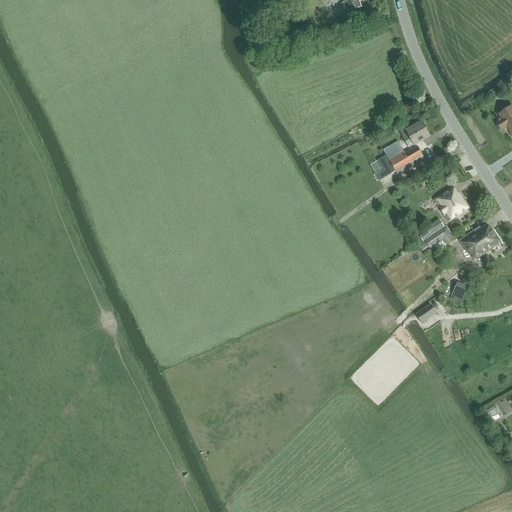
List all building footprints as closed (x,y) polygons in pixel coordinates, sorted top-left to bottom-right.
[(342,0),(346,12),(361,7),(359,0),(342,0)] [(502,119),(496,122),(501,130),(507,126),(511,133),(511,106),(499,115),(502,119)] [(405,127),(399,130),(406,142),(411,138),(415,144),(430,136),(422,122),(407,131),(405,127)] [(387,156),(370,165),(379,180),(395,171),(423,156),(418,146),(405,154),(404,151),(389,160),(387,156)] [(453,188),(434,201),(449,222),(470,208),(460,194),(458,195),(453,188)] [(431,233),(444,227),(440,219),(427,225),(431,233)] [(480,227),(460,241),(470,257),(472,256),(475,260),(501,243),(488,224),(481,229),(480,227)] [(446,226),(431,236),(425,240),(430,248),(443,240),(447,245),(455,240),(446,226)] [(428,231),(419,236),(423,242),(425,240),(431,236),(428,231)] [(452,279),(447,281),(451,288),(455,286),(452,279)] [(467,288),(458,284),(452,297),(462,301),(467,288)] [(422,323),(437,313),(431,305),(416,315),(422,323)]
